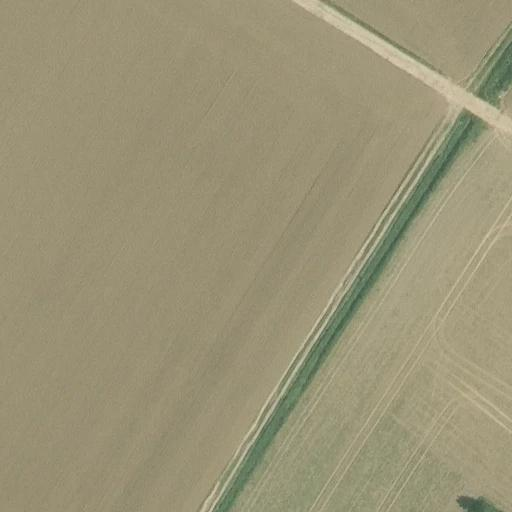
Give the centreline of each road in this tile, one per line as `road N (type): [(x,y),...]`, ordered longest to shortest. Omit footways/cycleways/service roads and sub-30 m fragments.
road 1 (track): [(511,39),(203,511)]
road 2 (track): [(511,127),(310,0)]
